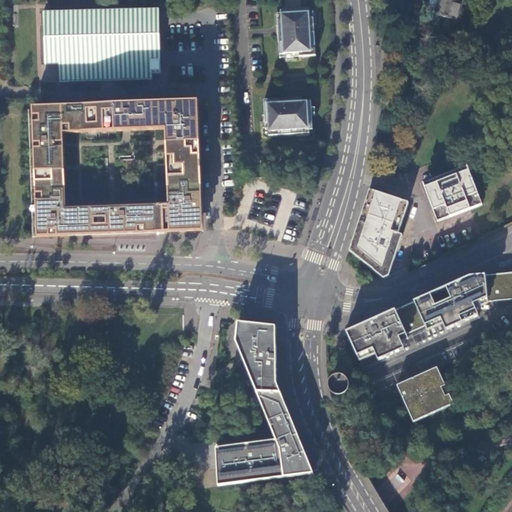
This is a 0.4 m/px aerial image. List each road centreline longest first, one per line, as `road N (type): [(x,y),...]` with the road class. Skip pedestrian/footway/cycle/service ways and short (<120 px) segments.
road 1 (secondary): [(317,284),(211,266),(0,261)]
road 2 (primary): [(317,284),(357,148),(357,0)]
road 3 (primary): [(307,303),(302,384),(367,511)]
road 4 (secondary): [(0,284),(211,290)]
road 5 (residential): [(235,0),(249,160)]
road 6 (residential): [(167,438),(192,383),(211,290)]
road 7 (residential): [(389,296),(511,239)]
